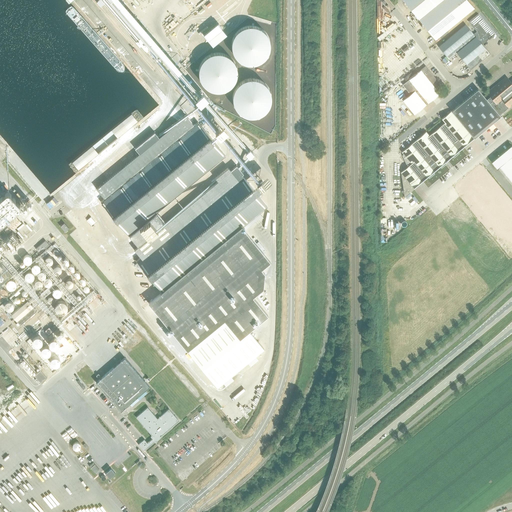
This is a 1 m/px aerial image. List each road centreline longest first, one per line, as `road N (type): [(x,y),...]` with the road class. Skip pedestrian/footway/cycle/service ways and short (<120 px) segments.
road 1 (tertiary): [(180,511),(248,449),(286,363),(291,0)]
road 2 (unknown): [(291,142),(270,148),(263,160),(271,190),(271,337),(260,373),(236,395),(211,389),(144,314),(117,251)]
road 3 (unknown): [(215,114),(239,142),(238,158),(117,251),(89,184),(162,120),(169,95)]
road 4 (primary): [(511,305),(261,511)]
road 5 (primary): [(291,511),(511,329)]
road 6 (unclassified): [(304,511),(511,342)]
road 7 (unknown): [(70,416),(98,455),(110,457),(130,441),(121,429),(99,411),(75,413)]
road 8 (unknown): [(228,0),(186,23),(182,36),(190,45),(223,31),(245,3)]
road 9 (unknown): [(87,0),(169,95)]
